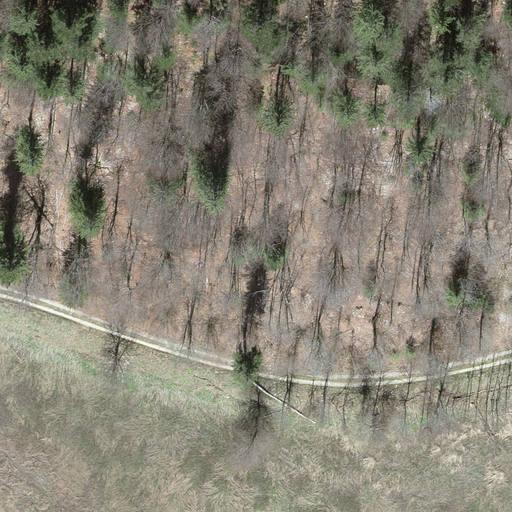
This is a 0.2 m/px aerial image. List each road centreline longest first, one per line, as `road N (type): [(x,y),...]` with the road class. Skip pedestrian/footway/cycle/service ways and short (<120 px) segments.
road 1 (track): [(511,358),(320,385),(144,343)]
road 2 (track): [(0,297),(144,343)]
